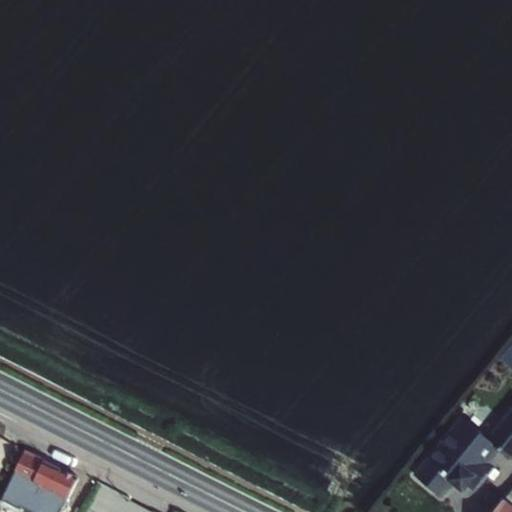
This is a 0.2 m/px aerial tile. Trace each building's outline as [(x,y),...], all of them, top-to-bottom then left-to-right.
[(511,343),(501,360),(511,367),(511,343)] [(463,476),(497,435),(472,414),(427,468),(452,488),(463,476)] [(511,446),(511,416),(497,435),(510,446),(511,446)] [(476,487),(510,446),(497,435),(463,476),(476,487)] [(36,446),(21,471),(28,475),(32,468),(73,488),(85,470),(36,446)] [(511,511),(511,497),(500,511),(511,511)]
